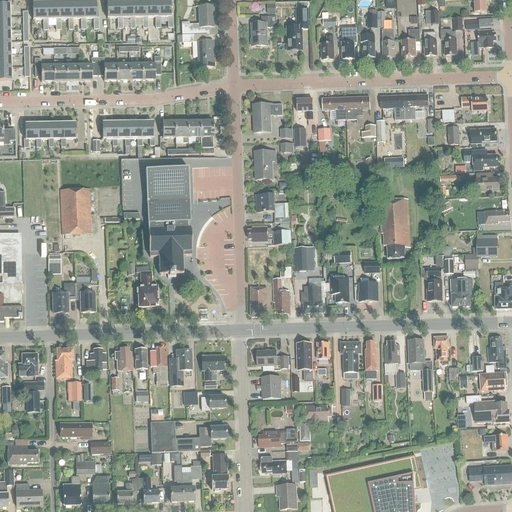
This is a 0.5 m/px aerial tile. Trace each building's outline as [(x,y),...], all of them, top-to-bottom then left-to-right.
[(469,0),(469,3),(474,2),(475,14),(486,13),(485,0),(469,0)] [(158,18),(157,1),(145,2),(145,19),(147,19),(155,18),(155,29),(160,29),(160,18),(158,18)] [(158,18),(160,18),(167,18),(168,29),(173,29),(172,17),(170,17),(170,1),(157,1),(158,18)] [(120,19),(119,2),(107,2),(107,19),(117,19),(117,30),(122,30),(122,19),(120,19)] [(120,19),(122,19),(130,19),(130,30),(135,30),(135,19),(132,19),(132,2),(119,2),(120,19)] [(132,19),(135,19),(142,19),(143,30),(148,30),(147,19),(145,19),(145,2),(132,2),(132,19)] [(45,21),(48,21),(55,20),(56,31),(61,31),(60,20),(58,20),(58,3),(45,4),(45,21)] [(58,20),(60,20),(68,20),(68,31),(73,31),(73,20),(71,20),(70,3),(58,3),(58,20)] [(71,20),(73,20),(81,20),(81,31),(86,31),(86,20),(83,20),(83,3),(70,3),(71,20)] [(83,20),(86,20),(93,20),(94,31),(98,31),(98,19),(96,19),(96,3),(83,3),(83,20)] [(45,21),(45,4),(32,4),(33,21),(43,21),(43,32),(48,32),(48,21),(45,21)] [(0,5),(0,18),(10,18),(9,6),(0,5)] [(275,5),(266,6),(267,17),(275,16),(275,5)] [(199,25),(189,25),(189,23),(181,24),(182,35),(189,35),(209,34),(209,28),(214,28),(213,6),(198,7),(199,25)] [(308,31),(308,17),(308,10),(296,11),(297,28),(286,28),(287,52),(302,51),(301,31),(308,31)] [(430,25),(439,25),(439,12),(430,12),(430,25)] [(267,47),(267,29),(277,29),(276,17),(261,18),(262,24),(252,25),(252,40),(251,40),(251,47),(267,47)] [(367,17),(367,29),(377,29),(377,17),(369,17),(367,17)] [(0,18),(0,31),(10,31),(10,18),(0,18)] [(453,19),(454,32),(463,32),(462,19),(453,19)] [(465,23),(466,32),(479,31),(478,22),(465,23)] [(357,44),(356,28),(341,29),(342,44),(342,60),(354,60),(354,44),(357,44)] [(394,43),(394,30),(382,31),(382,43),(383,59),(395,59),(394,43)] [(0,31),(0,43),(10,44),(10,31),(0,31)] [(420,43),(419,31),(409,31),(409,42),(402,42),(402,58),(416,58),(415,43),(420,43)] [(455,33),(451,33),(451,31),(440,32),(441,41),(444,41),(444,57),(456,56),(456,40),(455,40),(455,33)] [(493,42),(495,42),(496,34),(492,34),(492,31),(477,32),(478,50),(493,49),(493,42)] [(373,36),(367,36),(367,34),(361,34),(361,37),(360,37),(360,44),(362,44),(363,59),(375,59),(374,43),(373,43),(373,36)] [(436,57),(436,41),(435,41),(435,34),(429,34),(429,41),(424,41),(424,57),(436,57)] [(207,35),(192,36),(182,36),(182,44),(193,43),(197,43),(198,68),(214,68),(213,42),(207,42),(207,35)] [(321,45),(322,61),(334,61),(333,45),(332,38),(326,38),(326,45),(321,45)] [(0,43),(0,56),(10,56),(10,44),(0,43)] [(10,56),(0,56),(0,69),(11,69),(10,56)] [(154,66),(141,66),(141,82),(154,82),(154,77),(160,76),(160,63),(160,58),(154,58),(154,66)] [(92,77),(97,77),(97,59),(91,59),(91,66),(78,67),(79,83),(92,83),(92,77)] [(103,82),(116,82),(116,66),(103,66),(103,59),(97,59),(97,77),(103,77),(103,82)] [(41,67),(41,65),(41,60),(34,60),(34,65),(35,79),(40,78),(41,84),(54,84),(54,62),(53,62),(53,67),(41,67)] [(66,67),(57,67),(57,62),(54,62),(54,84),(66,83),(66,67)] [(66,62),(66,67),(66,83),(79,83),(78,67),(71,67),(71,62),(66,62)] [(116,82),(129,82),(129,66),(116,66),(116,82)] [(129,82),(141,82),(141,66),(129,66),(129,82)] [(11,69),(0,69),(0,81),(11,82),(11,69)] [(381,110),(394,110),(394,121),(405,121),(404,109),(405,109),(404,97),(380,98),(381,110)] [(428,97),(404,97),(405,109),(428,109),(428,97)] [(323,112),(335,112),(335,123),(347,122),(346,99),(322,100),(323,112)] [(369,99),(346,99),(347,122),(356,122),(356,117),(362,117),(362,111),(370,111),(369,99)] [(488,113),(488,100),(471,101),(471,99),(461,99),(462,109),(471,109),(471,113),(488,113)] [(313,112),(313,100),(296,101),(297,113),(306,112),(306,121),(312,121),(312,112),(313,112)] [(282,105),(273,106),(273,105),(252,105),(253,116),(255,116),(255,134),(270,133),(270,115),(273,115),(273,117),(282,117),(282,105)] [(455,123),(454,120),(454,111),(441,112),(442,123),(455,123)] [(200,123),(200,138),(214,138),(213,122),(200,123)] [(0,143),(3,144),(3,146),(9,146),(9,142),(15,142),(15,131),(3,131),(3,124),(0,123),(0,143)] [(127,139),(129,139),(137,139),(137,147),(142,147),(141,138),(140,138),(140,123),(127,124),(127,139)] [(140,138),(141,138),(149,138),(149,147),(154,147),(154,138),(152,138),(152,123),(140,123),(140,138)] [(175,139),(175,123),(162,123),(162,139),(175,139)] [(188,138),(188,123),(175,123),(175,139),(182,139),(182,144),(188,144),(187,138),(188,138)] [(188,123),(188,138),(200,138),(200,123),(188,123)] [(384,123),(376,123),(377,145),(385,145),(384,123)] [(115,139),(115,124),(102,124),(102,139),(112,139),(112,148),(117,148),(117,139),(115,139)] [(115,139),(117,139),(124,139),(124,147),(129,147),(129,139),(127,139),(127,124),(115,124),(115,139)] [(38,141),(37,125),(25,125),(25,141),(23,141),(23,149),(28,149),(28,141),(36,141),(38,141)] [(50,140),(50,125),(37,125),(38,141),(36,141),(36,149),(40,149),(40,141),(48,140),(50,140)] [(63,140),(62,125),(50,125),(50,140),(48,140),(48,149),(53,149),(53,140),(61,140),(63,140)] [(63,140),(61,140),(61,149),(65,149),(65,140),(75,140),(75,125),(62,125),(63,140)] [(361,134),(361,139),(376,139),(376,127),(365,127),(365,134),(361,134)] [(459,146),(458,128),(447,129),(448,146),(459,146)] [(279,131),(280,140),(293,140),(292,130),(279,131)] [(305,130),(294,131),(294,149),(306,148),(305,130)] [(330,130),(318,130),(320,154),(325,153),(325,142),(331,142),(330,130)] [(496,130),(470,131),(471,145),(481,145),(481,143),(496,142),(496,130)] [(293,144),(280,145),(281,154),(294,154),(293,144)] [(154,157),(149,157),(150,160),(159,159),(159,148),(154,149),(154,157)] [(483,172),(482,169),(498,168),(497,156),(483,157),(482,151),(463,152),(464,163),(473,163),(473,172),(483,172)] [(276,162),(275,152),(254,153),(255,163),(256,163),(257,181),(272,180),(272,162),(276,162)] [(372,158),(366,161),(369,168),(375,166),(372,158)] [(403,158),(393,159),(394,169),(403,168),(403,158)] [(455,166),(455,175),(466,175),(466,166),(455,166)] [(188,170),(146,172),(148,231),(147,231),(148,254),(149,254),(149,258),(159,258),(160,276),(167,276),(167,279),(175,279),(175,275),(182,275),(182,257),(191,257),(191,252),(192,252),(191,229),(190,229),(188,170)] [(473,192),(477,192),(477,194),(499,193),(499,179),(493,179),(493,175),(476,175),(476,183),(472,183),(473,192)] [(90,235),(89,190),(59,191),(61,236),(90,235)] [(0,220),(3,221),(2,219),(13,219),(13,210),(5,210),(4,193),(0,193),(0,220)] [(289,219),(289,205),(275,205),(274,196),(256,196),(257,213),(274,213),(275,224),(290,223),(289,219)] [(408,200),(395,201),(380,201),(381,235),(384,234),(384,247),(387,247),(388,260),(405,260),(404,249),(410,249),(408,200)] [(440,204),(443,209),(449,206),(446,200),(440,204)] [(485,213),(485,226),(498,225),(498,223),(509,222),(509,214),(504,214),(504,212),(485,213)] [(267,234),(267,241),(272,240),(273,247),(290,246),(289,225),(279,225),(280,233),(272,233),(272,234),(267,234)] [(252,231),(248,231),(248,240),(252,240),(252,243),(267,242),(267,241),(267,234),(267,228),(252,228),(252,231)] [(0,324),(3,324),(4,320),(21,320),(21,285),(18,285),(18,235),(0,235),(0,324)] [(472,249),(473,256),(465,256),(465,266),(478,266),(478,258),(497,257),(497,241),(497,237),(477,237),(477,249),(472,249)] [(452,251),(450,249),(448,247),(445,247),(443,249),(442,252),(443,255),(446,257),(449,256),(451,254),(452,251)] [(292,249),(293,273),(312,271),(310,248),(292,249)] [(333,265),(350,264),(350,252),(333,253),(333,265)] [(47,265),(60,265),(60,257),(47,257),(47,265)] [(364,275),(379,275),(379,263),(363,264),(364,275)] [(133,265),(126,265),(127,276),(134,276),(133,265)] [(278,279),(289,278),(289,269),(283,269),(283,272),(277,272),(278,279)] [(442,303),(441,270),(427,270),(428,278),(430,278),(430,282),(427,282),(428,303),(442,303)] [(158,300),(158,294),(157,294),(157,287),(151,287),(151,273),(140,274),(141,287),(136,288),(137,298),(138,297),(138,309),(148,308),(148,307),(158,307),(157,300),(158,300)] [(349,304),(349,288),(348,288),(348,279),(330,280),(330,296),(336,296),(336,304),(349,304)] [(289,311),(289,292),(282,293),(281,280),(273,280),(274,304),(275,304),(275,311),(278,311),(278,315),(287,315),(287,311),(289,311)] [(451,296),(452,308),(470,308),(469,296),(472,296),(472,280),(451,281),(451,296)] [(75,285),(75,301),(79,301),(80,314),(95,313),(94,294),(90,294),(90,284),(75,285)] [(378,303),(378,284),(359,285),(360,294),(358,294),(359,303),(378,303)] [(495,284),(495,290),(495,311),(511,310),(511,287),(509,288),(509,290),(503,290),(503,284),(495,284)] [(75,301),(75,285),(63,285),(63,294),(52,295),(53,315),(67,314),(67,301),(75,301)] [(267,318),(266,289),(259,289),(250,289),(251,318),(258,318),(267,318)] [(322,314),(322,304),(320,304),(320,289),(304,289),(305,295),(301,295),(302,305),(304,305),(304,314),(322,314)] [(448,349),(447,338),(433,339),(434,350),(436,349),(436,362),(434,362),(434,368),(438,367),(438,362),(442,362),(442,366),(447,366),(446,349),(448,349)] [(505,363),(505,351),(501,351),(501,339),(490,340),(490,349),(488,349),(488,364),(497,363),(497,370),(500,370),(505,370),(505,363)] [(422,372),(423,394),(433,393),(432,371),(424,371),(423,341),(408,342),(409,372),(422,372)] [(400,365),(398,346),(395,346),(395,342),(387,343),(387,346),(384,347),(385,366),(400,365)] [(361,355),(360,343),(340,344),(341,355),(343,355),(343,374),(358,374),(357,355),(361,355)] [(374,351),(374,343),(366,343),(366,351),(365,351),(366,380),(376,380),(376,371),(377,371),(376,351),(374,351)] [(329,360),(328,344),(316,345),(317,360),(329,360)] [(312,374),(311,345),(296,345),(297,371),(304,371),(304,383),(312,383),(311,374),(312,374)] [(150,368),(155,367),(155,383),(167,382),(165,351),(162,351),(162,348),(154,348),(154,352),(149,352),(150,368)] [(73,361),(72,349),(56,350),(56,362),(54,362),(55,379),(71,379),(70,361),(73,361)] [(132,353),(128,353),(128,349),(119,350),(119,353),(114,353),(114,361),(116,361),(116,372),(132,372),(132,353)] [(90,355),(90,361),(86,361),(87,371),(104,370),(104,354),(101,354),(101,350),(93,351),(93,354),(90,355)] [(145,370),(145,350),(134,350),(135,370),(145,370)] [(176,362),(169,362),(170,387),(181,387),(181,371),(190,371),(190,351),(175,351),(176,362)] [(288,370),(287,357),(280,358),(276,358),(276,352),(256,352),(257,367),(280,366),(280,370),(288,370)] [(37,377),(37,367),(36,367),(36,355),(21,356),(21,366),(18,366),(18,378),(37,377)] [(203,381),(212,381),(215,381),(215,376),(213,376),(212,371),(222,371),(222,356),(200,357),(201,371),(203,371),(203,381)] [(483,372),(482,358),(471,358),(472,366),(468,367),(468,373),(483,372)] [(406,390),(405,374),(396,375),(396,390),(406,390)] [(506,387),(505,374),(500,374),(479,376),(480,393),(505,391),(505,387),(506,387)] [(281,399),(280,377),(261,378),(262,400),(281,399)] [(298,378),(291,379),(292,394),(300,393),(298,378)] [(467,378),(459,378),(460,386),(467,386),(467,378)] [(458,381),(450,381),(450,387),(453,394),(459,394),(458,381)] [(22,392),(43,392),(43,383),(22,384),(22,392)] [(68,403),(81,403),(80,383),(67,384),(68,403)] [(382,385),(372,386),(373,402),(382,402),(382,385)] [(10,413),(9,388),(0,388),(1,413),(10,413)] [(350,391),(341,391),(341,407),(350,407),(350,391)] [(135,392),(135,403),(147,403),(147,392),(135,392)] [(26,414),(39,414),(39,393),(26,394),(26,414)] [(195,393),(182,394),(183,407),(196,406),(195,393)] [(200,398),(201,405),(201,411),(209,411),(209,410),(224,409),(224,397),(208,397),(208,398),(200,398)] [(508,424),(508,412),(507,412),(506,405),(495,405),(495,403),(480,404),(480,397),(466,398),(466,404),(475,404),(476,424),(493,423),(493,425),(508,424)] [(331,417),(331,409),(327,409),(327,407),(305,408),(305,422),(299,422),(300,442),(309,442),(308,425),(321,425),(321,422),(328,422),(328,417),(331,417)] [(151,424),(150,424),(151,454),(199,452),(199,451),(199,448),(211,447),(210,440),(226,439),(225,427),(210,428),(198,429),(199,439),(174,440),(174,423),(163,423),(163,416),(157,417),(150,417),(151,424)] [(60,425),(60,439),(82,438),(82,441),(91,441),(91,425),(60,425)] [(294,430),(286,430),(287,441),(295,440),(294,430)] [(281,448),(280,443),(286,442),(286,433),(280,434),(280,432),(262,433),(262,436),(258,436),(259,445),(263,445),(263,448),(281,448)] [(492,444),(492,452),(508,452),(507,436),(491,437),(483,438),(484,444),(492,444)] [(296,451),(296,444),(296,441),(287,441),(287,452),(296,451)] [(90,455),(110,454),(109,442),(89,444),(90,455)] [(38,464),(38,452),(26,452),(26,447),(7,447),(7,466),(26,466),(26,464),(38,464)] [(297,453),(287,453),(287,462),(291,462),(291,471),(297,471),(297,453)] [(219,490),(227,490),(227,476),(226,476),(225,455),(212,455),(212,477),(210,477),(210,490),(213,490),(213,492),(219,492),(219,490)] [(75,476),(85,476),(84,464),(84,463),(84,457),(75,457),(75,476)] [(415,457),(325,477),(326,478),(329,495),(331,500),(333,511),(415,511),(415,504),(414,492),(422,490),(415,457)] [(287,474),(286,462),(272,462),(272,458),(261,459),(261,464),(260,464),(261,474),(271,474),(272,475),(287,474)] [(84,463),(84,464),(85,476),(94,476),(93,462),(84,463)] [(181,478),(182,503),(194,503),(193,488),(187,488),(187,485),(191,485),(191,480),(200,479),(200,462),(192,462),(192,467),(190,467),(190,474),(181,474),(181,478)] [(484,482),(484,487),(501,486),(501,484),(509,484),(509,485),(511,485),(511,467),(483,468),(483,469),(469,470),(469,483),(484,482)] [(317,489),(316,474),(316,471),(309,471),(309,489),(311,489),(317,489)] [(3,472),(3,484),(0,483),(0,509),(7,509),(7,495),(6,495),(5,487),(13,487),(12,472),(3,472)] [(79,506),(79,486),(79,478),(70,478),(70,486),(62,486),(63,506),(79,506)] [(108,505),(108,485),(108,478),(95,478),(91,485),(92,506),(108,505)] [(182,503),(181,478),(175,478),(176,485),(178,485),(178,489),(169,489),(170,503),(182,503)] [(137,493),(136,480),(130,480),(130,484),(124,484),(125,493),(116,493),(116,505),(132,505),(132,493),(137,493)] [(136,480),(137,493),(142,493),(142,504),(158,504),(158,492),(151,492),(150,480),(136,480)] [(41,508),(41,492),(29,492),(28,486),(15,486),(16,509),(41,508)] [(296,510),(295,486),(277,487),(277,494),(279,494),(280,511),(296,510)]
